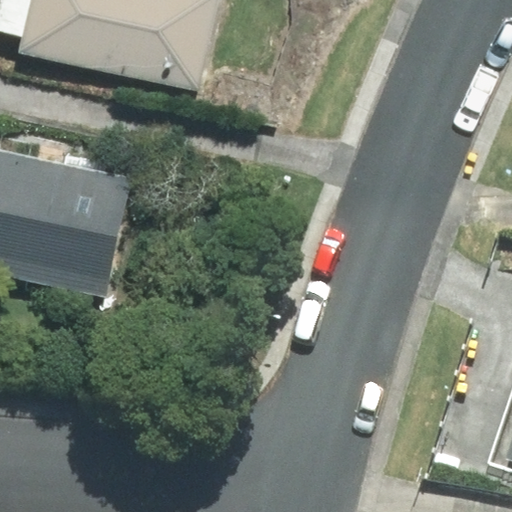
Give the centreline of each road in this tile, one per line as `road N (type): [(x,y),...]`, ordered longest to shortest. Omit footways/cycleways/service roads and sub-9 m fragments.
road 1 (residential): [(303,505),(362,285),(482,0)]
road 2 (residential): [(0,469),(303,505)]
